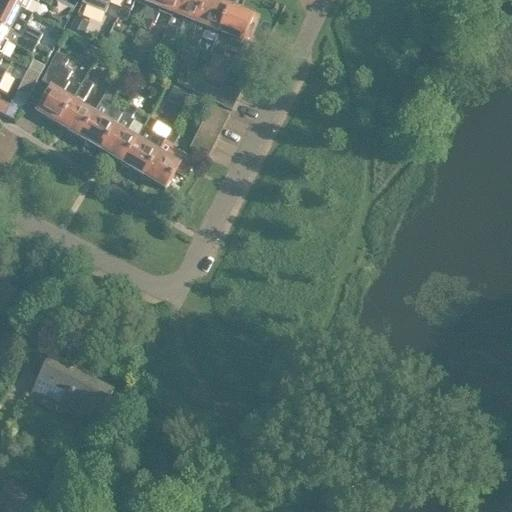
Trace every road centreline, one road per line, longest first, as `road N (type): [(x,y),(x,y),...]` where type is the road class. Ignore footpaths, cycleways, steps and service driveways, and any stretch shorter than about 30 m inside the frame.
road 1 (residential): [(177,284),(329,0)]
road 2 (residential): [(177,284),(143,284),(0,212)]
